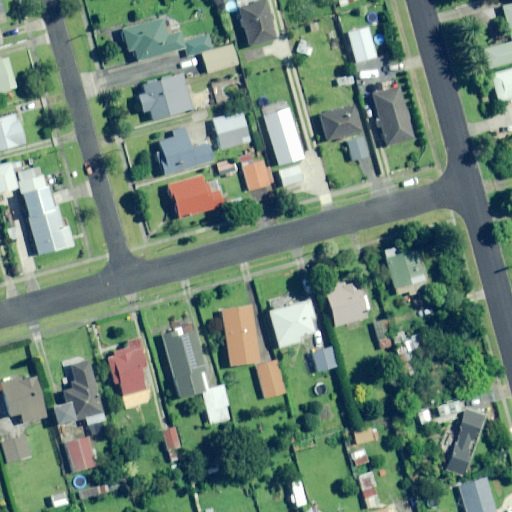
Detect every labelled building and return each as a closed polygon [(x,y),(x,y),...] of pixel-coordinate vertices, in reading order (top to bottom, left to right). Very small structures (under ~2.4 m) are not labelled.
[(511,3),(501,6),(510,42),(482,50),(487,68),(511,61),(511,3)] [(179,32),(175,15),(120,30),(126,52),(133,50),(136,62),(184,48),(187,58),(201,54),(206,73),(237,65),(232,46),(212,51),(208,35),(182,42),(179,32)] [(335,22),(327,24),(331,40),(338,39),(335,22)] [(375,58),(368,28),(347,33),(355,63),(375,58)] [(313,47),(300,43),(296,52),(310,56),(313,47)] [(7,57),(0,59),(0,94),(16,89),(7,57)] [(511,97),(511,69),(490,75),(497,102),(511,97)] [(191,108),(181,74),(140,87),(142,93),(136,95),(141,113),(147,112),(150,121),(191,108)] [(353,84),(352,76),(336,78),(338,87),(353,84)] [(302,97),(297,77),(280,81),(286,102),(302,97)] [(412,139),(398,87),(370,94),(384,146),(412,139)] [(361,134),(354,106),(318,115),(325,143),(361,134)] [(307,147),(297,108),(266,115),(276,155),(307,147)] [(249,141),(240,112),(211,120),(219,150),(249,141)] [(0,150),(23,144),(15,114),(0,118),(0,150)] [(190,150),(183,127),(171,131),(173,137),(157,142),(163,162),(159,163),(163,176),(212,161),(207,144),(190,150)] [(367,157),(362,138),(347,142),(351,161),(367,157)] [(254,162),(251,153),(237,158),(248,193),(276,183),(267,157),(254,162)] [(233,158),(215,164),(219,178),(237,172),(233,158)] [(9,165),(0,167),(0,191),(15,188),(9,165)] [(39,166),(14,173),(16,182),(36,256),(72,246),(66,226),(61,227),(56,206),(51,208),(39,166)] [(239,191),(219,196),(217,190),(208,193),(203,175),(167,186),(177,221),(222,208),(224,213),(244,207),(239,191)] [(424,268),(418,248),(400,254),(398,248),(381,253),(395,297),(427,287),(422,269),(424,268)] [(361,298),(356,280),(323,289),(333,327),(365,318),(363,311),(369,309),(366,297),(361,298)] [(297,338),(315,333),(311,321),(316,320),(308,291),(265,302),(277,348),(298,342),(297,338)] [(259,362),(250,306),(220,311),(229,367),(259,362)] [(390,347),(383,320),(373,323),(380,350),(390,347)] [(161,342),(155,344),(159,359),(165,357),(177,399),(202,392),(195,366),(204,363),(194,325),(159,334),(161,342)] [(146,368),(138,339),(126,342),(127,348),(104,354),(112,383),(117,381),(122,397),(146,390),(141,369),(146,368)] [(430,365),(424,346),(395,355),(401,374),(430,365)] [(336,367),(330,347),(311,353),(316,373),(336,367)] [(106,434),(88,360),(69,365),(73,380),(60,384),(65,404),(51,407),(56,425),(84,418),(86,426),(91,424),(94,437),(106,434)] [(284,393),(276,361),(255,367),(264,399),(284,393)] [(45,417),(34,376),(0,385),(0,386),(8,417),(19,414),(22,424),(45,417)] [(230,420),(224,390),(202,394),(208,424),(230,420)] [(457,415),(454,403),(436,407),(439,419),(457,415)] [(482,414),(464,409),(445,470),(463,476),(482,414)] [(430,422),(427,411),(417,414),(421,426),(430,422)] [(180,448),(174,427),(161,430),(167,451),(180,448)] [(375,440),(372,428),(353,433),(356,445),(375,440)] [(30,458),(24,437),(1,444),(6,464),(30,458)] [(95,466),(87,437),(64,444),(72,473),(95,466)] [(347,454),(353,469),(370,462),(364,447),(347,454)] [(379,506),(371,474),(358,477),(366,509),(379,506)] [(495,511),(486,478),(458,486),(464,511),(495,511)] [(76,493),(79,503),(126,489),(123,480),(76,493)]
